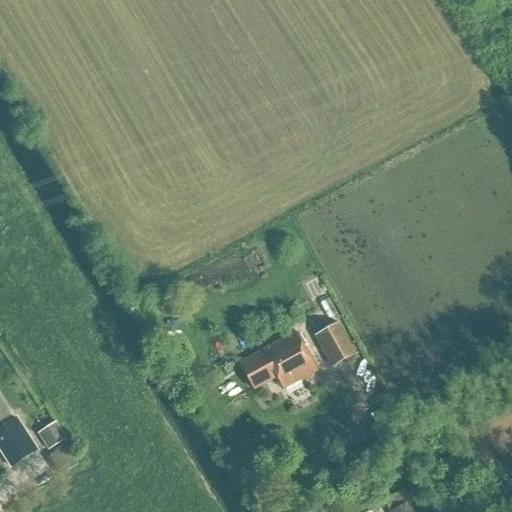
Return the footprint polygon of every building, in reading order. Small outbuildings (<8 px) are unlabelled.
[(331,369),(356,355),(339,323),(314,337),(331,369)] [(297,341),(301,339),(299,334),(295,336),(293,333),(237,363),(252,389),(275,377),(282,389),(314,371),(297,341)] [(0,451),(8,464),(31,449),(0,401),(0,451)] [(381,446),(399,437),(384,407),(370,413),(375,424),(371,426),(381,446)] [(55,424),(38,435),(48,451),(65,440),(55,424)] [(74,440),(53,449),(63,472),(84,463),(74,440)] [(511,511),(511,487),(484,506),(487,511),(511,511)] [(413,511),(408,502),(390,511),(413,511)]
